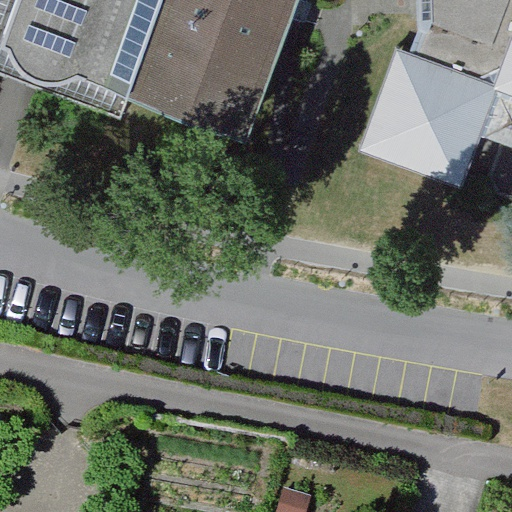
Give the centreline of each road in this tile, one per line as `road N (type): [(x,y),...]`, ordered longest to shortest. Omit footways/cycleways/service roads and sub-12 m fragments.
road 1 (residential): [(511,466),(0,358)]
road 2 (residential): [(0,248),(253,310),(511,349)]
